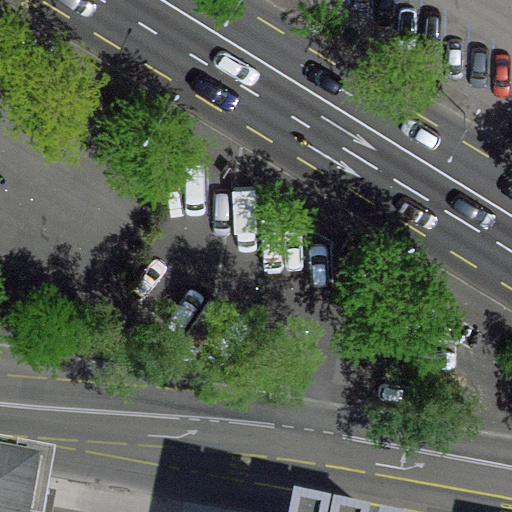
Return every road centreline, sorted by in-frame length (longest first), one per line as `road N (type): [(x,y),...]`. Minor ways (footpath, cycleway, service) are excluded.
road 1 (secondary): [(144,0),(511,223)]
road 2 (tertiary): [(207,437),(511,495)]
road 3 (tertiary): [(0,403),(207,437)]
